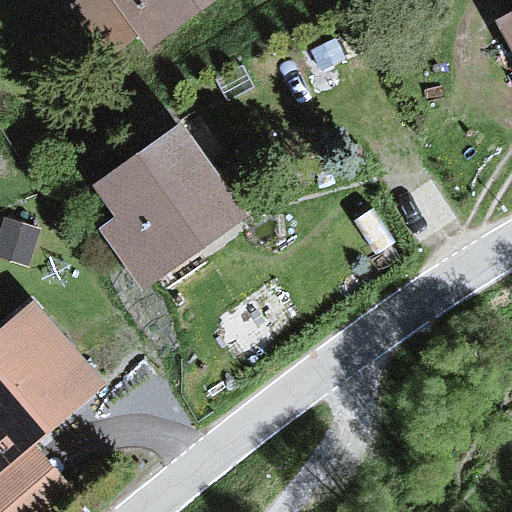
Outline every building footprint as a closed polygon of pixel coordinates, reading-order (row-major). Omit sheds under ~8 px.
[(101,0),(74,23),(132,95),(249,0),(101,0)] [(511,19),(486,34),(511,82),(511,19)] [(176,135),(82,201),(148,294),(242,229),(176,135)] [(25,311),(0,333),(0,479),(97,392),(25,311)] [(32,457),(0,484),(0,511),(64,511),(73,505),(32,457)]
